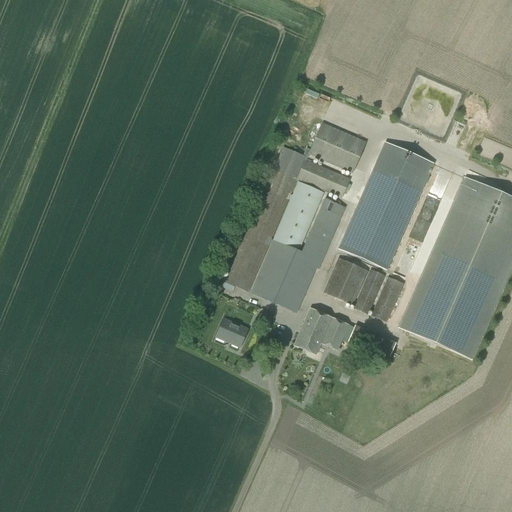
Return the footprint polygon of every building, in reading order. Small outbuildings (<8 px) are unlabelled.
[(449,137),(458,141),(465,125),(455,121),(449,137)] [(315,269),(318,270),(344,210),(324,201),(301,253),(298,252),(315,212),(323,194),(297,183),(292,196),(290,195),(297,181),(341,200),(349,180),(306,161),(308,155),(352,174),(365,143),(321,124),(310,151),(306,149),(303,157),(283,148),(224,283),(248,294),(269,246),(270,246),(250,294),(296,314),(315,269)] [(433,165),(384,143),(349,223),(399,244),(433,165)] [(471,360),(511,265),(511,199),(464,178),(399,328),(471,360)] [(352,307),(367,272),(337,259),(322,294),(352,307)] [(368,316),(385,277),(370,270),(353,309),(368,316)] [(386,324),(403,285),(387,278),(370,317),(386,324)] [(337,352),(348,326),(309,309),(293,346),(316,356),(320,345),(337,352)] [(272,322),(275,315),(262,310),(260,317),(272,322)] [(239,348),(247,330),(223,320),(215,338),(239,348)] [(386,360),(394,344),(367,330),(359,346),(386,360)]
